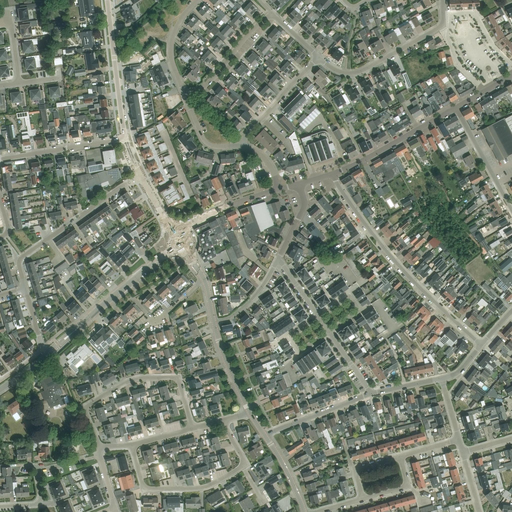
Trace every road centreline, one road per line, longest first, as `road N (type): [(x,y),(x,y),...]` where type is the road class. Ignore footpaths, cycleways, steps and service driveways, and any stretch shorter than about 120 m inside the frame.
road 1 (residential): [(481,344),(392,258),(333,173)]
road 2 (residential): [(191,428),(176,378),(133,378),(87,406),(101,445)]
road 3 (residential): [(511,64),(475,13),(451,15),(446,35),(458,66),(484,90)]
road 4 (residential): [(24,288),(22,256),(141,177)]
road 5 (residential): [(441,0),(442,25),(363,69),(338,71),(318,57)]
road 6 (residential): [(241,465),(196,488),(148,488),(132,444)]
road 7 (tertiary): [(68,335),(179,243)]
road 8 (tertiary): [(124,138),(106,0)]
road 9 (tertiary): [(333,173),(455,107)]
road 10 (residential): [(0,159),(124,138)]
road 11 (residential): [(185,95),(200,91),(272,15)]
